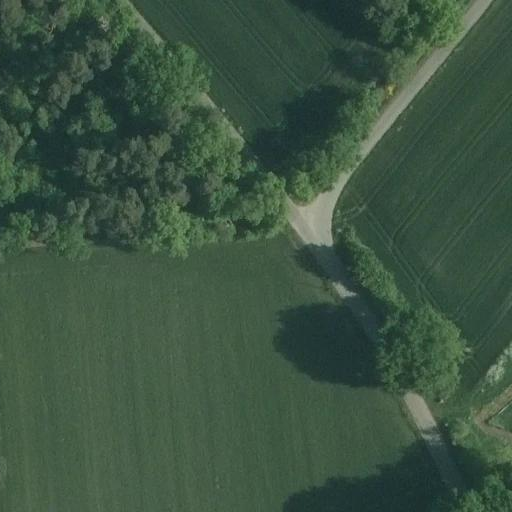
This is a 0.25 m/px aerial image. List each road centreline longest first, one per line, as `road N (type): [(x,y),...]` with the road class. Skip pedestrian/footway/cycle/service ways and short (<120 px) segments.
road 1 (unclassified): [(301,231),(360,309),(465,511)]
road 2 (unclassified): [(110,0),(301,231)]
road 3 (unclassified): [(482,0),(301,231)]
